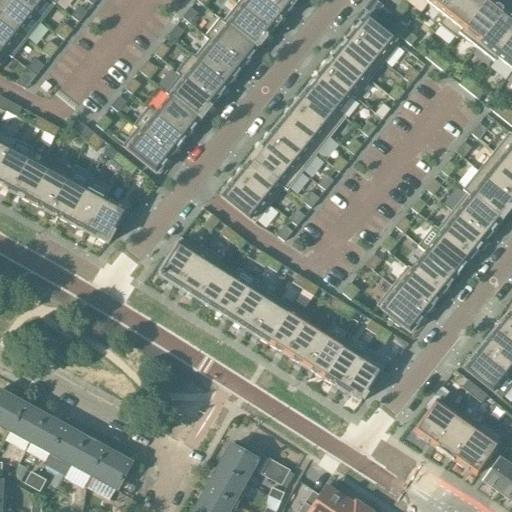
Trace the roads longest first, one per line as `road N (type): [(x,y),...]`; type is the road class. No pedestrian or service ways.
road 1 (residential): [(100,301),(340,0)]
road 2 (unknown): [(194,175),(282,254),(312,259),(446,90)]
road 3 (residential): [(353,458),(100,301)]
road 4 (residential): [(158,511),(181,456),(0,358)]
road 5 (residential): [(353,458),(511,258)]
